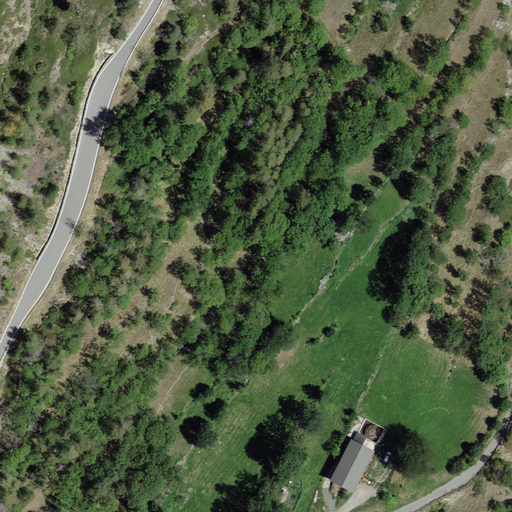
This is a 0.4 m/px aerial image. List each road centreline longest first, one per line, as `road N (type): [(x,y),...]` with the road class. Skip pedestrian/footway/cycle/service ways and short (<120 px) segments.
road 1 (tertiary): [(0,354),(67,221),(103,92),(158,0)]
road 2 (track): [(399,511),(492,455),(511,417)]
